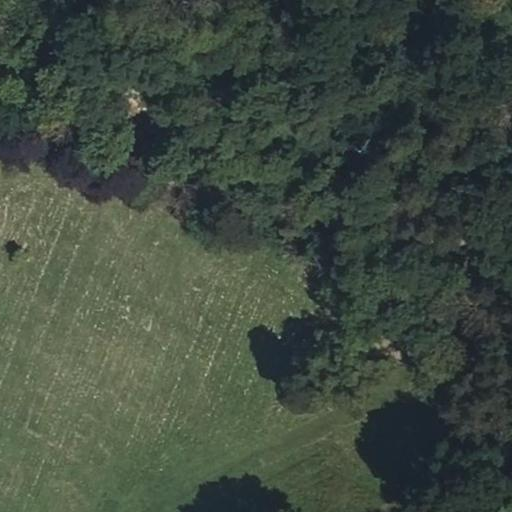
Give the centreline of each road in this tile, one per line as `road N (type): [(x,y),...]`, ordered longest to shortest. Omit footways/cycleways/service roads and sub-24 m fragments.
road 1 (track): [(511,260),(276,209),(228,182)]
road 2 (track): [(228,182),(40,0)]
